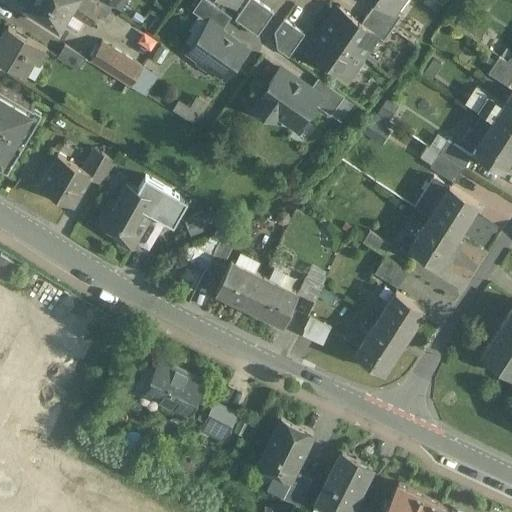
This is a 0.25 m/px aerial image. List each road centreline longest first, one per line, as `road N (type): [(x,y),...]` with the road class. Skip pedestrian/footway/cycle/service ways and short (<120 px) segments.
road 1 (residential): [(391,419),(143,292)]
road 2 (residential): [(511,230),(391,419)]
road 3 (residential): [(49,468),(143,292)]
road 4 (residential): [(143,292),(0,212)]
road 5 (residential): [(511,477),(391,419)]
